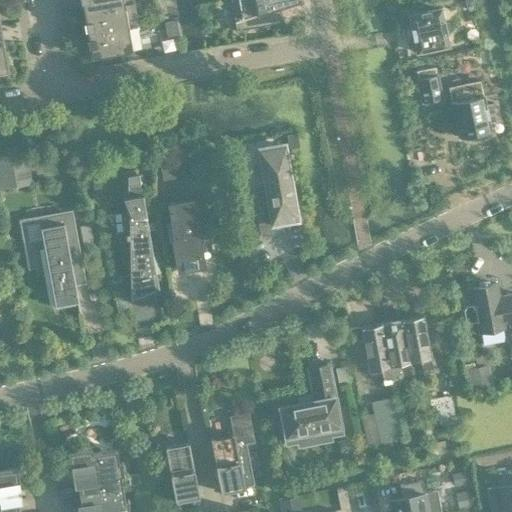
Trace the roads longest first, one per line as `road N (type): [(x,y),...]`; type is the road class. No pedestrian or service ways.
road 1 (residential): [(180,353),(511,195)]
road 2 (residential): [(58,91),(329,44),(321,0)]
road 3 (residential): [(212,511),(180,353)]
road 4 (residential): [(31,392),(180,353)]
road 5 (residential): [(49,511),(31,392)]
